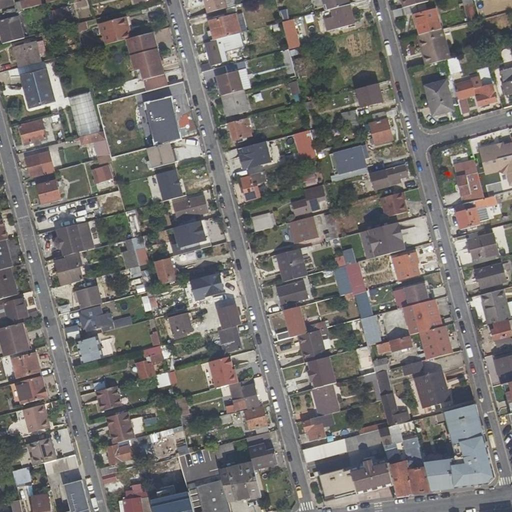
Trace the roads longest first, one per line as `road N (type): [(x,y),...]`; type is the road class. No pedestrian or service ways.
road 1 (residential): [(173,0),(308,511)]
road 2 (residential): [(0,130),(100,511)]
road 3 (residential): [(511,498),(416,144)]
road 4 (residential): [(416,144),(378,0)]
